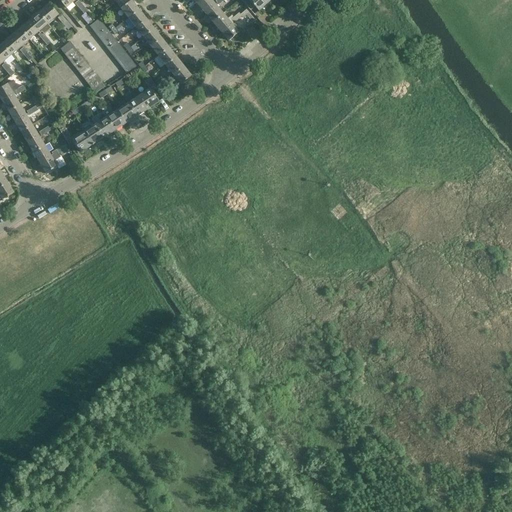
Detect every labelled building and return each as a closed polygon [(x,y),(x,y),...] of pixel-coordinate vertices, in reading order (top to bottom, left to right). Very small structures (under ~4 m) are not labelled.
[(78,0),(74,3),(79,8),(82,5),(78,0)] [(126,0),(119,6),(126,16),(137,7),(130,0),(126,0)] [(211,0),(200,0),(197,3),(204,12),(214,4),(211,0)] [(267,0),(241,0),(250,10),(254,6),(258,10),(268,1),(267,0)] [(48,3),(39,12),(48,23),(57,14),(48,3)] [(214,4),(204,12),(212,22),(222,13),(214,4)] [(82,5),(79,8),(84,14),(87,11),(82,5)] [(137,7),(126,16),(134,25),(144,17),(137,7)] [(240,15),(241,16),(243,18),(246,15),(249,13),(246,10),(240,15)] [(39,12),(29,19),(39,30),(40,33),(41,32),(43,34),(51,28),(47,23),(48,23),(39,12)] [(220,31),(230,22),(222,13),(212,22),(220,31)] [(255,20),(249,13),(246,15),(252,22),(255,20)] [(63,25),(67,21),(61,15),(57,18),(63,25)] [(144,17),(134,25),(141,35),(152,27),(144,17)] [(29,19),(20,27),(29,38),(39,30),(29,19)] [(99,19),(89,26),(93,31),(102,23),(99,19)] [(230,22),(220,31),(228,40),(238,32),(230,22)] [(102,23),(93,31),(97,36),(106,28),(102,23)] [(20,27),(11,35),(20,46),(29,38),(20,27)] [(152,27),(141,35),(149,45),(160,37),(152,27)] [(106,28),(97,36),(100,40),(110,33),(106,28)] [(43,34),(41,32),(40,33),(38,35),(42,40),(46,37),(43,34)] [(110,33),(100,40),(104,45),(114,38),(110,33)] [(11,35),(1,43),(11,54),(20,46),(11,35)] [(46,37),(42,40),(47,45),(50,42),(46,37)] [(160,37),(149,45),(157,55),(167,46),(160,37)] [(117,43),(114,38),(104,45),(108,50),(117,43)] [(70,42),(60,49),(64,54),(73,46),(70,42)] [(1,43),(0,44),(0,60),(1,62),(11,54),(1,43)] [(121,47),(117,43),(108,50),(112,55),(121,47)] [(73,46),(64,54),(67,58),(77,51),(73,46)] [(167,46),(157,55),(164,64),(175,56),(167,46)] [(28,52),(23,47),(19,50),(24,56),(28,52)] [(121,47),(112,55),(115,59),(125,52),(121,47)] [(77,51),(67,58),(71,63),(81,56),(77,51)] [(28,52),(24,56),(29,61),(32,58),(28,52)] [(125,52),(115,59),(119,64),(129,57),(125,52)] [(81,56),(71,63),(75,68),(84,60),(81,56)] [(175,56),(164,64),(172,74),(182,66),(175,56)] [(129,57),(119,64),(123,69),(132,62),(129,57)] [(84,60),(75,68),(79,73),(88,65),(84,60)] [(132,62),(123,69),(126,73),(136,67),(132,62)] [(88,65),(79,73),(82,78),(92,70),(88,65)] [(182,66),(172,74),(180,84),(190,76),(182,66)] [(92,70),(82,78),(86,82),(95,75),(92,70)] [(95,75),(86,82),(90,87),(99,80),(95,75)] [(149,89),(139,96),(147,108),(158,101),(151,91),(156,88),(150,78),(145,81),(149,89)] [(121,79),(115,83),(117,87),(124,83),(121,79)] [(99,80),(90,87),(95,94),(105,87),(99,80)] [(12,81),(0,87),(0,98),(2,101),(13,94),(15,93),(16,95),(21,92),(18,88),(17,89),(12,81)] [(110,86),(104,90),(106,95),(113,90),(110,86)] [(13,94),(2,101),(8,111),(19,105),(13,94)] [(139,96),(127,103),(136,115),(147,108),(139,96)] [(127,103),(116,110),(124,123),(136,115),(127,103)] [(19,105),(8,111),(14,122),(25,115),(19,105)] [(102,112),(105,117),(113,130),(124,123),(116,110),(113,112),(112,110),(106,109),(102,112)] [(25,115),(14,122),(20,132),(31,125),(25,115)] [(105,117),(94,124),(102,137),(113,130),(105,117)] [(94,124),(83,131),(91,144),(102,137),(94,124)] [(31,125),(20,132),(26,142),(38,135),(31,125)] [(63,125),(60,127),(58,128),(69,145),(74,141),(80,151),(91,144),(83,131),(72,139),(66,129),(63,125)] [(38,135),(26,142),(32,152),(44,145),(38,135)] [(48,142),(44,145),(32,152),(38,162),(50,155),(48,152),(52,149),(48,142)] [(50,155),(38,162),(45,173),(56,166),(58,169),(66,165),(61,157),(60,157),(58,154),(60,153),(62,156),(69,152),(67,149),(65,147),(61,149),(60,147),(51,153),(53,155),(50,156),(50,155)] [(7,182),(0,186),(0,196),(2,199),(13,193),(7,182)]
